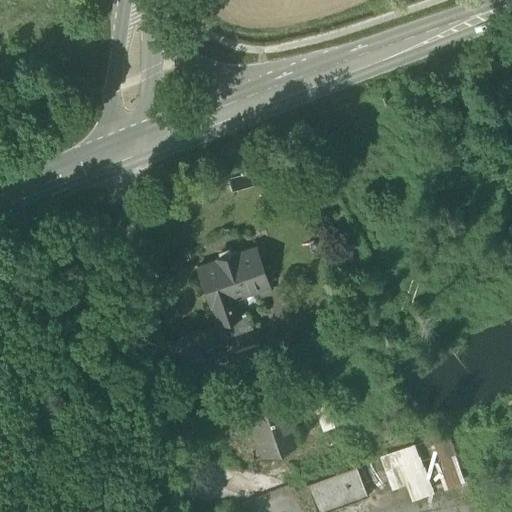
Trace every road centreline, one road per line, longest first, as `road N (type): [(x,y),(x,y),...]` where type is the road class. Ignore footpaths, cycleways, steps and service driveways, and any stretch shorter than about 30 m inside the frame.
road 1 (residential): [(124,148),(177,509)]
road 2 (secondary): [(511,2),(299,82)]
road 3 (secondary): [(299,82),(124,148)]
road 4 (secondary): [(299,82),(194,68),(154,43),(135,17)]
road 5 (secondary): [(0,199),(124,148)]
road 6 (tertiary): [(124,148),(135,17)]
